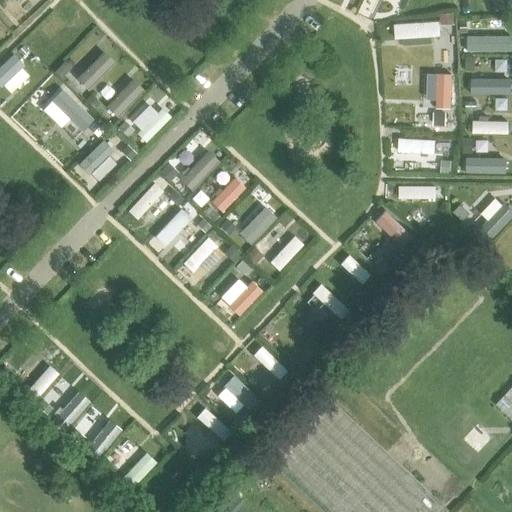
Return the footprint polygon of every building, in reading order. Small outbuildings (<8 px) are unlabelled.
[(453,14),(439,15),(439,25),(453,24),(453,14)] [(104,49),(78,77),(89,87),(115,60),(104,49)] [(0,65),(0,81),(11,92),(31,72),(12,53),(0,65)] [(436,60),(400,58),(399,70),(436,72),(436,60)] [(473,58),(465,58),(465,71),(473,71),(473,58)] [(64,62),(54,73),(61,79),(71,68),(64,62)] [(22,106),(32,114),(58,84),(49,76),(22,106)] [(134,77),(108,105),(118,115),(145,88),(134,77)] [(511,77),(475,78),(475,92),(511,92),(511,77)] [(91,94),(86,100),(95,108),(100,103),(91,94)] [(443,113),(443,98),(400,96),(400,112),(443,113)] [(475,103),(465,103),(465,111),(475,111),(475,103)] [(63,142),(86,115),(75,106),(53,134),(63,142)] [(511,132),(511,119),(473,118),(473,132),(511,132)] [(96,122),(89,128),(97,136),(103,130),(96,122)] [(126,122),(119,128),(127,137),(134,131),(126,122)] [(67,141),(76,149),(89,134),(80,126),(67,141)] [(404,136),(403,157),(435,158),(436,138),(404,136)] [(104,138),(80,163),(91,173),(115,148),(104,138)] [(462,139),(462,152),(471,152),(471,140),(462,139)] [(128,146),(121,153),(130,161),(136,154),(128,146)] [(181,178),(192,188),(220,159),(209,148),(181,178)] [(504,171),(503,158),(466,159),(467,171),(504,171)] [(441,161),(440,173),(449,174),(450,162),(441,161)] [(168,164),(160,172),(170,181),(177,173),(168,164)] [(236,174),(211,199),(222,211),(247,186),(236,174)] [(401,184),(401,197),(437,197),(438,184),(401,184)] [(173,191),(167,198),(177,206),(183,199),(173,191)] [(493,240),(511,219),(511,208),(505,202),(480,228),(493,240)] [(250,243),(278,215),(267,204),(239,232),(250,243)] [(166,244),(193,217),(183,207),(156,234),(166,244)] [(210,207),(204,213),(213,222),(219,216),(210,207)] [(403,246),(415,234),(386,207),(374,220),(403,246)] [(202,219),(196,226),(204,234),(211,227),(202,219)] [(227,220),(220,227),(229,235),(235,228),(227,220)] [(281,270),(304,242),(293,233),(270,261),(281,270)] [(194,270),(218,244),(208,235),(185,262),(194,270)] [(231,246),(224,254),(234,263),(241,255),(231,246)] [(457,265),(464,257),(452,247),(428,273),(435,279),(445,267),(450,272),(457,265)] [(254,248),(247,256),(255,264),(263,257),(254,248)] [(348,253),(340,263),(364,282),(372,272),(348,253)] [(379,257),(372,264),(382,274),(389,268),(379,257)] [(242,262),(236,267),(245,276),(251,270),(242,262)] [(264,289),(253,279),(247,284),(240,277),(221,296),(240,314),(264,289)] [(306,300),(324,316),(331,309),(341,317),(349,307),(321,282),(306,300)] [(51,365),(34,384),(41,390),(59,371),(51,365)] [(240,415),(258,396),(235,373),(216,392),(240,415)] [(327,399),(267,461),(321,511),(447,511),(448,511),(327,399)] [(203,409),(197,419),(225,436),(231,426),(203,409)] [(459,414),(442,432),(469,457),(485,439),(475,429),(479,425),(470,417),(466,421),(459,414)] [(135,485),(156,460),(147,452),(125,477),(135,485)] [(107,463),(99,470),(108,479),(115,471),(107,463)] [(235,490),(214,511),(215,511),(234,511),(246,500),(235,490)]
